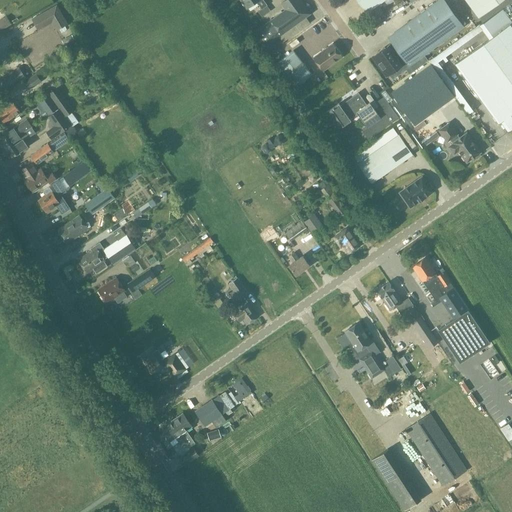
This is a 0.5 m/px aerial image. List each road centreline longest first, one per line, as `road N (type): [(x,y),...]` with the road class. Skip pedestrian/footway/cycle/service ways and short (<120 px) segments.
road 1 (unclassified): [(133,423),(511,161)]
road 2 (tertiary): [(133,423),(0,181)]
